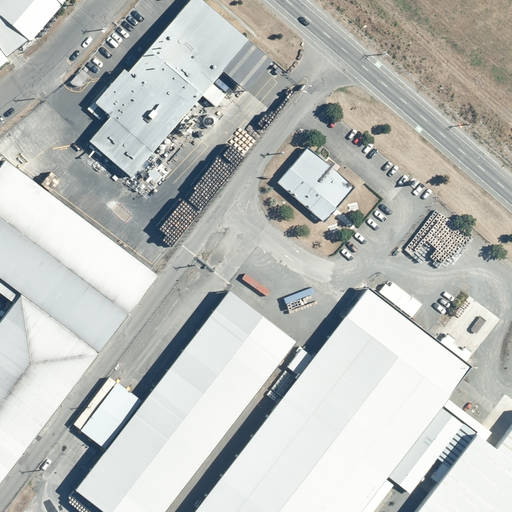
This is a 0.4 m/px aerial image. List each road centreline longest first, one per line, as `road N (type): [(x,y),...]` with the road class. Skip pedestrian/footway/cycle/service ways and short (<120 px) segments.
road 1 (secondary): [(511,195),(285,0)]
road 2 (residential): [(0,104),(107,0)]
